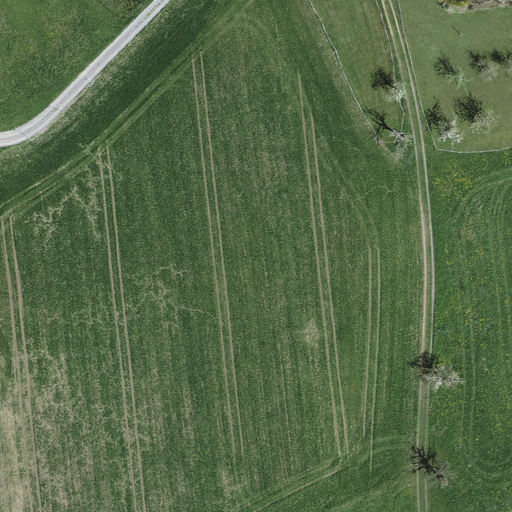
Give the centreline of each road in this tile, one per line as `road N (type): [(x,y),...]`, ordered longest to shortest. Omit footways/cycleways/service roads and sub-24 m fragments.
road 1 (track): [(422,511),(429,237),(388,0)]
road 2 (track): [(0,145),(38,134),(171,0)]
